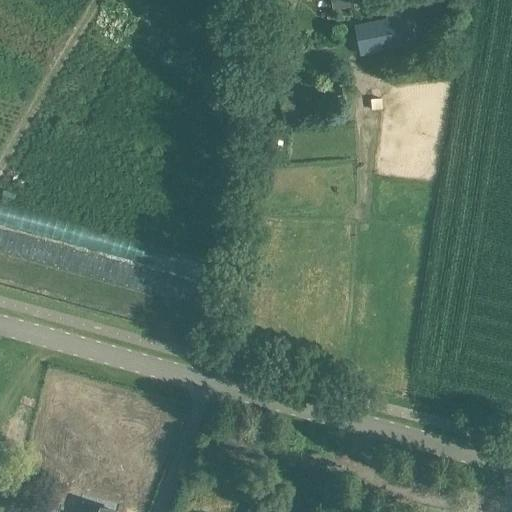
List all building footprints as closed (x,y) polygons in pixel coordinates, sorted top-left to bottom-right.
[(354,7),(353,0),(330,0),(333,12),(354,7)] [(429,0),(413,0),(417,9),(431,4),(429,0)] [(362,57),(416,46),(410,15),(356,26),(362,57)] [(205,439),(282,470),(290,449),(213,418),(205,439)] [(188,505),(199,510),(202,504),(221,511),(230,511),(234,502),(194,485),(188,498),(190,499),(188,505)] [(305,511),(257,492),(248,511),(305,511)]
